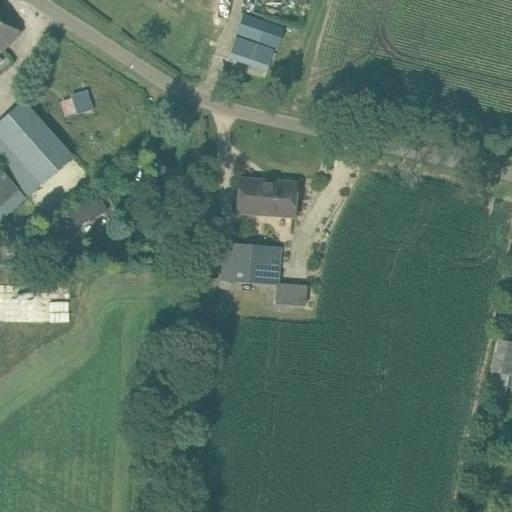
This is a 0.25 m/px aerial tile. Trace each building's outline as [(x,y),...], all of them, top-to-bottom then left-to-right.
[(254,0),(251,12),(265,17),(296,28),(305,0),(254,0)] [(0,51),(19,35),(0,12),(0,51)] [(263,23),(240,15),(234,35),(256,42),(263,23)] [(273,50),(235,37),(227,59),(266,71),(273,50)] [(0,166),(27,197),(71,158),(21,103),(0,122),(0,166)] [(0,219),(24,199),(0,171),(0,219)] [(236,214),(293,218),(295,184),(238,180),(236,214)] [(223,245),(221,283),(272,286),(275,248),(223,245)] [(511,375),(511,344),(500,341),(493,371),(511,375)]
